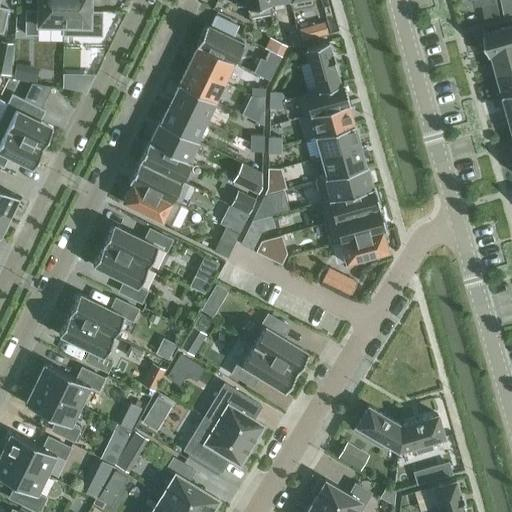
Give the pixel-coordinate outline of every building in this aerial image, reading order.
[(38,34),(38,24),(64,25),(64,0),(37,0),(38,10),(26,9),(25,34),(38,34)] [(64,0),(64,25),(63,35),(102,35),(102,11),(90,10),(90,0),(64,0)] [(235,0),(237,3),(247,1),(250,17),(272,13),(272,10),(270,2),(269,0),(235,0)] [(290,0),(292,9),(315,5),(313,0),(290,0)] [(495,0),(480,0),(487,23),(501,19),(495,0)] [(511,0),(506,0),(503,1),(506,17),(511,15),(511,0)] [(216,15),(210,25),(233,37),(239,26),(216,15)] [(324,22),(310,26),(314,38),(328,34),(324,22)] [(236,63),(246,43),(233,37),(210,25),(207,24),(197,44),(236,63)] [(511,49),(511,25),(485,33),(491,55),(494,55),(511,49)] [(297,31),(289,33),(292,45),(300,43),(297,31)] [(275,40),(270,51),(280,55),(281,56),(285,47),(286,45),(275,40)] [(344,83),(343,81),(339,83),(335,67),(336,66),(332,51),(331,52),(328,41),(305,47),(317,89),(294,95),(295,96),(344,83)] [(226,82),(236,63),(197,44),(196,45),(198,45),(188,64),(226,82)] [(511,49),(494,55),(499,75),(511,71),(511,49)] [(270,51),(266,60),(277,65),(281,56),(280,55),(270,51)] [(0,55),(0,72),(12,75),(13,57),(0,55)] [(18,64),(16,78),(26,81),(29,66),(18,64)] [(217,102),(226,82),(188,64),(179,83),(217,102)] [(511,71),(499,75),(505,96),(511,94),(511,71)] [(78,121),(87,80),(59,74),(50,115),(78,121)] [(217,102),(179,83),(169,103),(207,121),(217,102)] [(349,103),(344,83),(295,96),(301,117),(349,103)] [(264,87),(252,87),(252,95),(264,95),(264,87)] [(22,90),(19,97),(40,107),(44,100),(22,90)] [(270,91),(270,99),(282,99),(282,91),(270,91)] [(0,117),(0,126),(42,147),(52,127),(39,120),(45,109),(40,107),(19,97),(12,93),(0,117)] [(251,95),(243,111),(263,120),(264,103),(264,95),(252,95),(251,95)] [(270,99),(270,107),(282,107),(282,99),(270,99)] [(207,121),(169,103),(160,121),(159,121),(199,141),(199,140),(198,140),(207,121)] [(354,125),(348,104),(350,104),(349,103),(301,117),(301,118),(310,115),(316,135),(354,125)] [(199,141),(159,121),(150,140),(148,139),(148,140),(191,161),(191,160),(190,160),(199,141)] [(360,145),(354,125),(316,135),(321,155),(312,157),(312,159),(360,145)] [(0,126),(0,164),(4,166),(9,155),(33,167),(42,147),(0,126)] [(251,134),(251,142),(263,143),(263,135),(251,134)] [(269,136),(269,144),(281,145),(281,137),(269,136)] [(148,140),(138,160),(181,180),(191,161),(148,140)] [(251,142),(250,150),(262,151),(263,143),(251,142)] [(269,144),(268,152),(280,153),(281,145),(269,144)] [(312,159),(318,178),(315,179),(315,180),(367,166),(367,165),(365,165),(360,145),(312,159)] [(138,160),(129,179),(171,200),(181,180),(138,160)] [(250,166),(241,185),(258,194),(261,187),(262,172),(250,166)] [(315,180),(321,200),(319,200),(319,202),(373,186),(367,166),(315,180)] [(267,186),(263,195),(282,189),(287,188),(281,167),(280,167),(268,167),(268,175),(267,186)] [(129,179),(128,180),(132,182),(123,201),(154,217),(170,224),(180,205),(171,201),(171,200),(129,179)] [(238,184),(228,204),(248,213),(258,194),(241,185),(238,184)] [(0,186),(0,211),(9,216),(18,196),(0,186)] [(319,202),(321,208),(325,222),(379,207),(373,186),(319,202)] [(256,210),(251,221),(272,215),(273,207),(269,202),(258,205),(256,210)] [(325,222),(331,243),(386,228),(379,207),(325,222)] [(0,233),(9,216),(0,211),(0,233)] [(231,220),(228,227),(239,233),(242,225),(231,220)] [(112,223),(103,244),(148,265),(157,245),(166,250),(171,239),(149,228),(144,239),(112,223)] [(245,234),(240,244),(250,249),(255,239),(260,229),(250,223),(245,234)] [(331,243),(331,244),(339,241),(346,262),(375,254),(376,254),(384,252),(384,251),(388,250),(382,229),(386,228),(331,243)] [(255,251),(281,263),(286,252),(261,240),(255,251)] [(221,241),(217,250),(228,255),(232,247),(221,241)] [(119,290),(141,301),(146,290),(138,286),(148,265),(103,244),(93,264),(124,279),(119,290)] [(207,253),(198,272),(213,279),(222,260),(207,253)] [(193,275),(184,297),(196,302),(205,281),(193,275)] [(342,275),(336,286),(351,293),(356,282),(342,275)] [(216,285),(210,295),(220,301),(226,290),(216,285)] [(69,313),(114,335),(123,315),(132,319),(138,308),(116,297),(110,308),(79,293),(69,313)] [(113,359),(104,355),(114,335),(69,313),(59,333),(90,349),(85,359),(107,370),(113,359)] [(261,324),(265,327),(282,336),(289,326),(268,313),(261,324)] [(265,327),(254,345),(296,371),(308,352),(282,336),(265,327)] [(164,342),(157,356),(170,362),(177,348),(164,342)] [(284,390),(296,371),(254,345),(242,364),(259,375),(273,384),(284,390)] [(181,351),(173,364),(187,373),(195,360),(181,351)] [(80,404),(90,384),(98,389),(104,377),(82,367),(77,377),(45,362),(35,382),(80,404)] [(242,364),(238,362),(232,372),(248,382),(252,385),(259,375),(242,364)] [(70,424),(80,404),(35,382),(25,402),(57,418),(51,429),(73,440),(79,428),(70,424)] [(251,444),(263,425),(253,419),(261,405),(241,393),(224,382),(204,415),(251,444)] [(158,394),(150,407),(165,415),(172,403),(158,394)] [(398,450),(401,424),(368,405),(354,429),(381,446),(384,441),(398,450)] [(401,424),(398,450),(414,445),(417,452),(432,447),(430,440),(444,436),(437,413),(401,424)] [(204,415),(184,449),(190,452),(221,471),(229,458),(240,464),(251,444),(204,415)] [(117,422),(101,456),(115,463),(131,429),(117,422)] [(1,451),(46,474),(56,454),(65,458),(70,447),(48,436),(43,447),(11,431),(1,451)] [(126,447),(115,463),(129,472),(139,455),(126,447)] [(37,492),(46,474),(1,451),(0,453),(0,475),(16,484),(9,496),(39,511),(45,497),(37,492)] [(97,456),(89,471),(105,479),(112,463),(97,456)] [(173,457),(167,468),(175,473),(188,480),(194,469),(183,463),(173,457)] [(447,462),(433,466),(437,478),(451,474),(447,462)] [(116,468),(108,482),(121,490),(129,476),(116,468)] [(190,511),(210,511),(218,498),(188,480),(175,473),(162,495),(190,511)] [(356,483),(355,483),(349,493),(325,479),(324,481),(319,478),(312,490),(317,493),(312,501),(329,511),(358,511),(371,492),(356,483)] [(464,511),(463,506),(465,506),(461,492),(459,493),(455,479),(432,485),(438,505),(428,508),(429,510),(429,511),(464,511)] [(387,485),(380,496),(394,504),(395,491),(387,485)] [(190,511),(162,495),(150,511),(190,511)] [(329,511),(312,501),(305,511),(329,511)]
